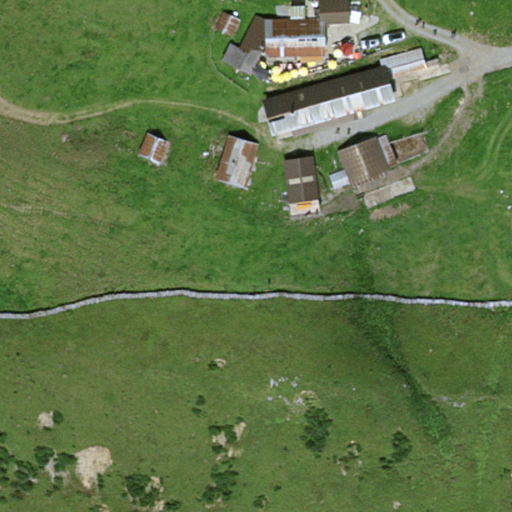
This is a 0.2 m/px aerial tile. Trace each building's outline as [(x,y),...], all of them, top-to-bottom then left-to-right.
[(347,0),(320,0),(322,19),(348,18),(347,0)] [(240,18),(223,10),(215,27),(233,35),(240,18)] [(268,41),(269,22),(255,16),(240,50),(229,45),(221,62),(253,76),(268,41)] [(323,23),(269,22),(268,41),(268,52),(322,53),(323,23)] [(388,69),(270,99),(278,129),(392,99),(386,78),(426,68),(423,55),(386,65),(388,69)] [(158,166),(166,145),(149,138),(141,159),(158,166)] [(244,186),(256,147),(230,139),(218,178),(244,186)] [(377,141),(342,155),(354,185),(389,171),(377,141)] [(311,161),(284,165),(291,205),(318,200),(311,161)]
